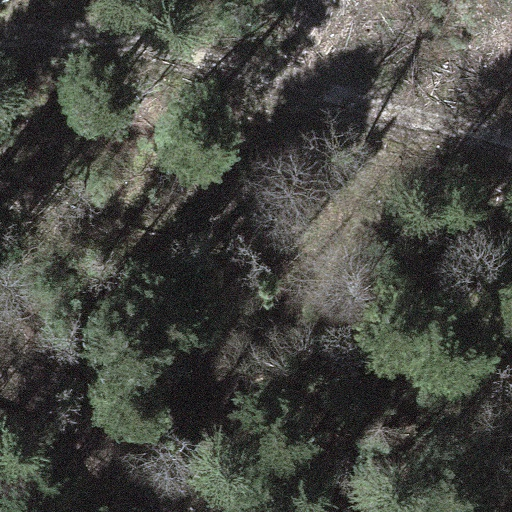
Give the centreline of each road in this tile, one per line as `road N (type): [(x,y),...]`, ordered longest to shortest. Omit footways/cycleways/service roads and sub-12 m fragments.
road 1 (track): [(511,158),(458,135),(314,97),(175,71),(0,67)]
road 2 (track): [(0,368),(18,373),(190,511)]
